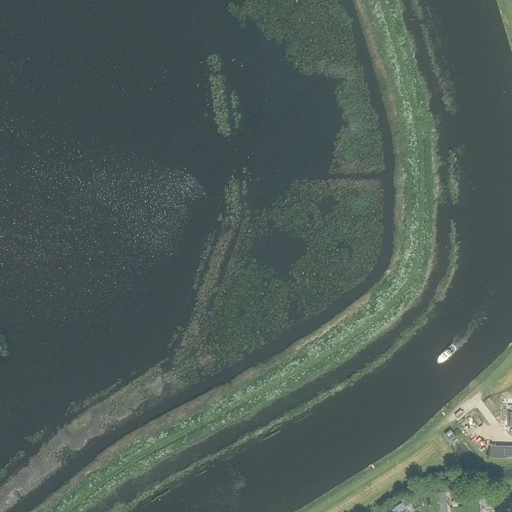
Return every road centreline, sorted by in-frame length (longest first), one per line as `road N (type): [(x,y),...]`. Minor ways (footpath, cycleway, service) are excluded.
road 1 (track): [(381,0),(421,144),(423,219),(413,271),(348,343),(156,446),(62,511)]
road 2 (track): [(311,511),(432,433),(511,358)]
